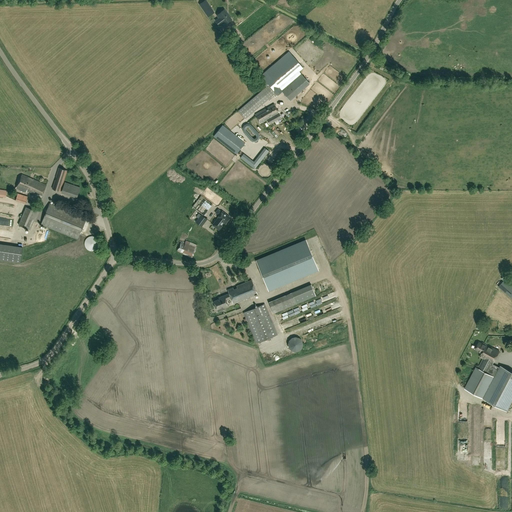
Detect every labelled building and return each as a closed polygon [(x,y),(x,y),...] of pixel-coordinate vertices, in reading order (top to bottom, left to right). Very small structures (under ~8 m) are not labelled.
[(214,6),(212,2),(210,4),(214,11),(218,9),(216,4),(214,6)] [(215,13),(209,5),(203,9),(209,17),(215,13)] [(219,26),(223,23),(224,25),(232,19),(224,9),(217,15),(219,18),(215,21),(219,26)] [(269,85),(238,110),(245,118),(275,93),(277,95),(282,91),(289,99),(290,101),(294,97),(302,90),(310,84),(302,74),(299,71),(303,68),(289,52),(261,76),(269,85)] [(269,125),(282,118),(274,104),(255,115),(260,124),(267,120),(269,125)] [(245,143),(223,126),(214,137),(236,155),(245,143)] [(60,191),(67,171),(59,168),(56,177),(57,177),(56,181),(55,180),(52,189),(60,191)] [(40,198),(46,185),(22,174),(15,188),(25,192),(26,191),(40,198)] [(77,197),(80,188),(65,183),(62,192),(77,197)] [(193,205),(204,215),(213,204),(216,207),(219,203),(205,191),(193,205)] [(78,240),(87,218),(50,203),(41,225),(78,240)] [(26,207),(18,225),(30,230),(33,222),(37,212),(26,207)] [(218,218),(213,225),(219,230),(222,226),(221,225),(224,222),(225,223),(230,218),(222,212),(218,210),(216,213),(219,216),(218,217),(218,218)] [(202,215),(196,222),(201,227),(207,219),(204,217),(202,215)] [(306,240),(256,261),(268,290),(318,270),(306,240)] [(196,248),(197,246),(186,241),(185,243),(181,242),(177,251),(192,258),(195,252),(196,248)] [(0,245),(0,260),(20,263),(22,248),(0,245)] [(503,290),(505,292),(511,297),(511,295),(511,283),(506,278),(499,287),(503,290)] [(214,301),(215,305),(214,306),(215,309),(216,309),(218,312),(226,309),(225,308),(228,306),(226,300),(231,298),(233,304),(238,302),(257,294),(252,280),(236,286),(237,288),(234,289),(233,288),(227,290),(229,294),(219,298),(219,299),(214,301)] [(292,293),(296,304),(316,296),(311,285),(292,293)] [(279,311),(274,300),(268,302),(273,314),(279,311)] [(256,344),(277,335),(265,304),(244,312),(256,344)] [(291,351),(295,352),(299,351),(302,348),(303,344),(302,340),(299,338),(295,337),(292,338),(289,340),(288,344),(289,348),(291,351)] [(507,410),(509,406),(511,399),(511,371),(501,366),(500,368),(493,364),(499,351),(486,344),(486,345),(479,342),(475,349),(482,352),(480,356),(483,358),(478,367),(476,366),(465,388),(507,410)]
